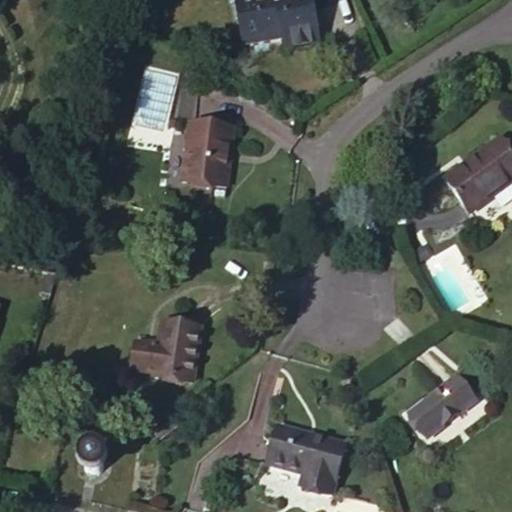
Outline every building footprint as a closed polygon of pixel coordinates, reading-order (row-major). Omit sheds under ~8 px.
[(216,5),(221,50),(265,44),(267,55),(298,50),(291,6),(263,10),(262,0),(240,0),(241,2),(233,3),(216,5)] [(225,146),(180,136),(165,191),(211,199),(225,146)] [(489,148),(440,184),(459,214),(510,176),(489,148)] [(155,369),(154,384),(154,390),(190,389),(193,338),(157,337),(156,356),(155,369)] [(126,382),(154,384),(155,369),(143,369),(144,355),(130,354),(126,382)] [(155,369),(156,356),(144,355),(143,369),(155,369)] [(446,374),(395,410),(412,435),(463,399),(446,374)] [(288,492),(321,492),(327,440),(255,435),(252,475),(290,478),(288,492)] [(105,472),(105,468),(104,464),(102,460),(99,458),(94,456),(90,457),(86,459),(83,462),(82,466),(82,470),(84,474),(87,478),(91,479),(95,480),(99,479),(102,476),(105,472)]
